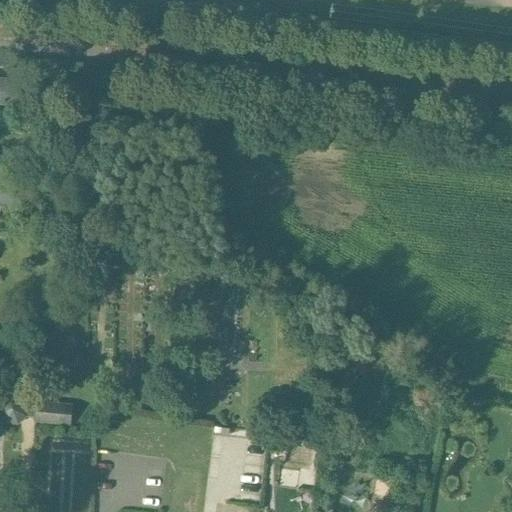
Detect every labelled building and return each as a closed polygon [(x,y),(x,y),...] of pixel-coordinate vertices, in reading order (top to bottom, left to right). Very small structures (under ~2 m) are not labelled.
[(28,84),(0,81),(0,103),(26,105),(28,84)] [(38,174),(0,164),(0,163),(0,208),(0,207),(26,214),(38,174)] [(21,395),(7,394),(0,399),(0,418),(5,425),(18,426),(27,417),(36,418),(37,405),(29,404),(21,395)] [(71,407),(37,404),(36,418),(36,422),(70,425),(71,407)] [(70,488),(72,451),(49,449),(46,486),(70,488)] [(249,463),(238,460),(232,481),(244,484),(249,463)] [(305,485),(281,483),(279,498),(303,501),(305,485)]
